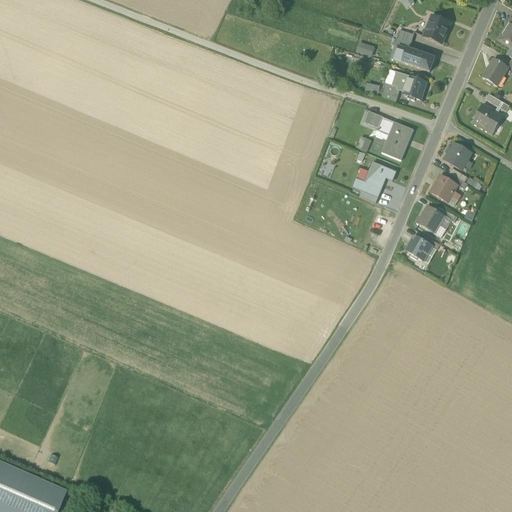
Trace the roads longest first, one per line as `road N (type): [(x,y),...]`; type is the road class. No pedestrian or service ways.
road 1 (residential): [(440,128),(363,298),(216,511)]
road 2 (unclassified): [(440,128),(93,0)]
road 3 (residential): [(493,0),(440,128)]
